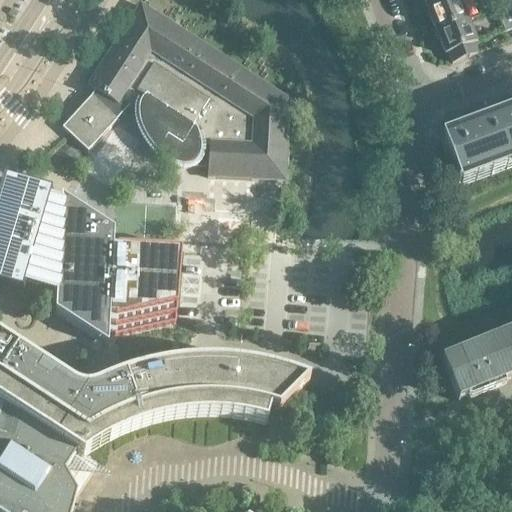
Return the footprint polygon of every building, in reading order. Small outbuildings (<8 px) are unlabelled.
[(421,0),(426,12),(454,0),(421,0)] [(454,0),(426,12),(436,34),(467,21),(458,0),(454,0)] [(495,9),(496,11),(508,6),(505,0),(496,0),(499,7),(495,9)] [(496,11),(505,34),(511,31),(511,16),(508,6),(496,11)] [(147,148),(150,151),(209,57),(138,12),(89,92),(93,95),(63,130),(68,135),(70,137),(89,154),(128,110),(138,116),(138,120),(138,124),(139,128),(140,132),(141,136),(143,140),(145,144),(147,148)] [(436,34),(446,57),(448,56),(452,65),(477,54),(473,45),(477,43),(467,21),(436,34)] [(207,170),(207,181),(281,184),(285,105),(209,57),(150,151),(153,154),(156,157),(159,160),(163,162),(167,164),(171,166),(175,168),(178,168),(180,168),(184,169),(189,169),(193,169),(207,170)] [(451,172),(452,176),(456,187),(458,187),(457,185),(511,164),(511,122),(444,148),(443,147),(442,147),(450,170),(451,172)] [(0,288),(23,295),(25,289),(0,281),(0,233),(2,232),(3,232),(15,191),(51,202),(53,196),(5,182),(0,197),(0,288)] [(55,315),(107,349),(108,337),(109,314),(113,242),(113,241),(114,234),(67,203),(61,200),(60,205),(51,202),(15,191),(3,232),(2,232),(0,233),(0,281),(25,289),(56,298),(55,315)] [(176,248),(113,242),(109,314),(108,337),(116,338),(116,339),(170,328),(176,248)] [(441,361),(457,401),(458,403),(459,403),(459,400),(481,391),(482,394),(491,390),(490,388),(511,379),(511,335),(443,363),(443,361),(441,361)] [(72,389),(0,342),(0,405),(1,407),(0,411),(0,504),(10,509),(8,511),(71,511),(77,494),(64,473),(70,464),(76,455),(83,460),(100,448),(118,439),(137,431),(157,425),(174,422),(191,420),(208,419),(225,420),(239,422),(252,424),(266,428),(269,414),(276,415),(278,417),(308,386),(286,378),(263,372),(240,368),(217,366),(192,366),(168,369),(144,374),(137,375),(128,378),(119,381),(112,384),(94,391),(91,392),(89,392),(87,393),(82,393),(80,392),(78,392),(76,391),(74,390),(72,389)]
